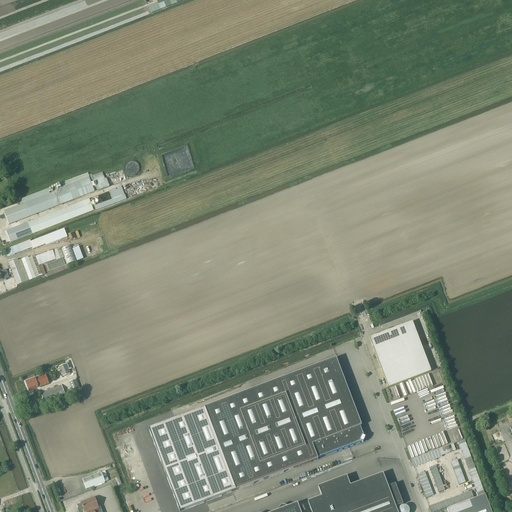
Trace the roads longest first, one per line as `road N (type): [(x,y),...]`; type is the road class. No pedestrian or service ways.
road 1 (unclassified): [(423,511),(358,342)]
road 2 (primary): [(51,511),(0,375)]
road 3 (unclassified): [(0,398),(42,511)]
